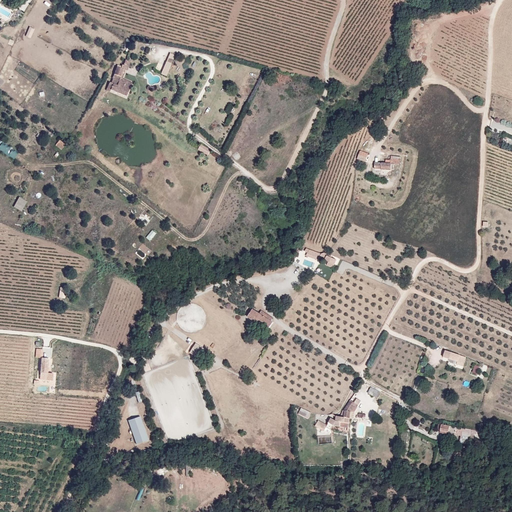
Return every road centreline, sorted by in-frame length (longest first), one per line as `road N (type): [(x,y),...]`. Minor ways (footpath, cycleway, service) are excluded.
road 1 (track): [(346,399),(419,267),(431,258),(464,271),(478,262),(500,0)]
road 2 (track): [(342,0),(326,96),(282,185),(265,189),(245,172)]
road 3 (track): [(74,150),(190,239),(199,238),(231,179),(245,172)]
road 4 (track): [(164,48),(204,54),(212,65),(189,127),(245,172)]
